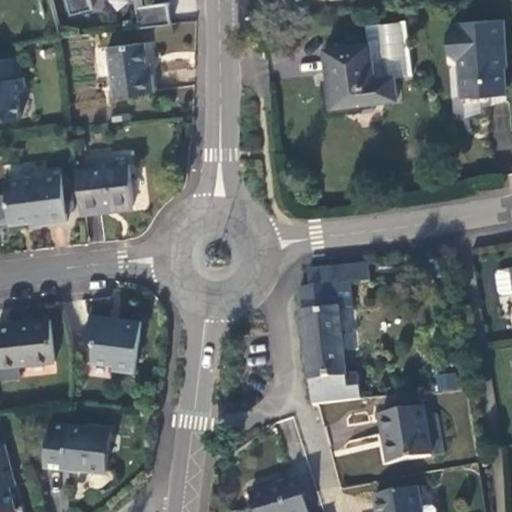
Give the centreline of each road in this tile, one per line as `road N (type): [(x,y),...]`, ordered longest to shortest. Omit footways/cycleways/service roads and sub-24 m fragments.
road 1 (residential): [(266,254),(281,244),(511,212)]
road 2 (residential): [(223,0),(217,210)]
road 3 (residential): [(171,264),(0,278)]
road 4 (residential): [(278,399),(283,351),(261,279)]
road 5 (residential): [(191,424),(205,303)]
